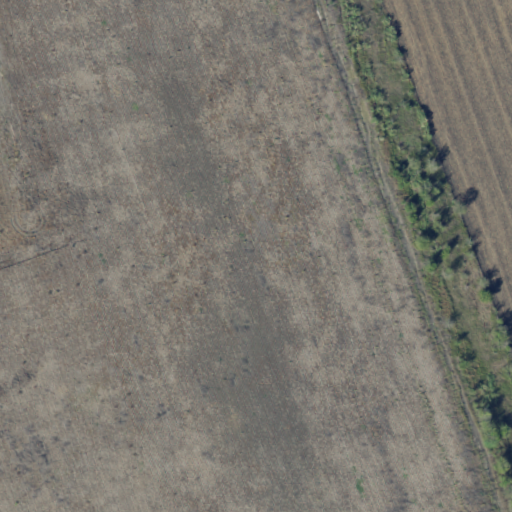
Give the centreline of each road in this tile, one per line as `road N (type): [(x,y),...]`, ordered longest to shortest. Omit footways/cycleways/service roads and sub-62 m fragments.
road 1 (residential): [(403,511),(217,0)]
road 2 (residential): [(6,0),(189,511)]
road 3 (residential): [(0,422),(432,264)]
